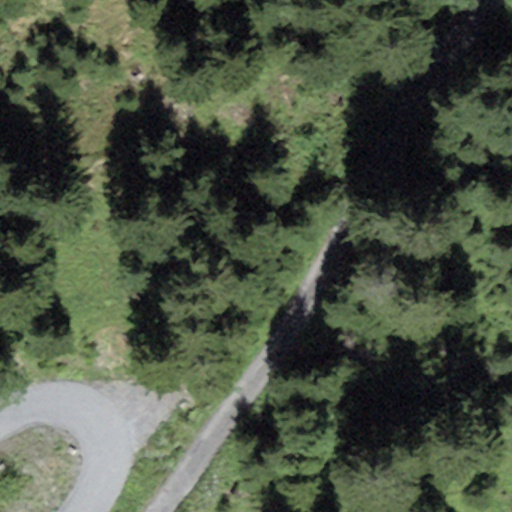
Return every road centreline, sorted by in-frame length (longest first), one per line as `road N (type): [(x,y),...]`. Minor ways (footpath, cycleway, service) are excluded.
road 1 (unclassified): [(140,511),(190,456),(389,96),(502,0)]
road 2 (track): [(64,511),(93,461),(81,417),(18,408),(0,416)]
